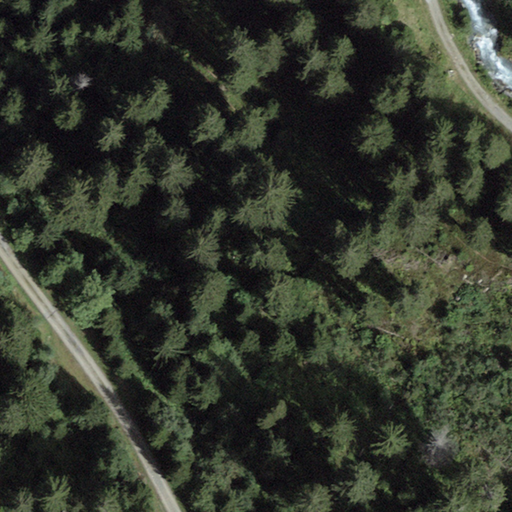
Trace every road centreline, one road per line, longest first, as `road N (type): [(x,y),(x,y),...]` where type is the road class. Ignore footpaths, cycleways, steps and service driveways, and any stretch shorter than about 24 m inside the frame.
road 1 (track): [(173,511),(147,456),(0,242)]
road 2 (track): [(441,0),(488,108),(511,123)]
